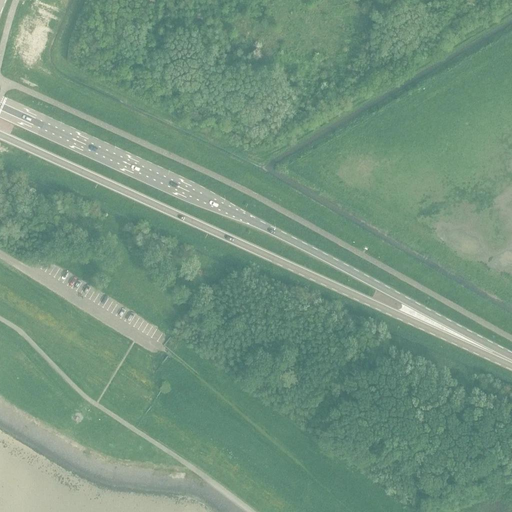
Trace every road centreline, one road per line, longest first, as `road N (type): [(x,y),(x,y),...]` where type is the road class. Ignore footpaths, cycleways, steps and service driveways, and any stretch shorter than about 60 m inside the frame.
road 1 (primary): [(511,359),(277,233),(0,106)]
road 2 (primary): [(0,135),(511,364)]
